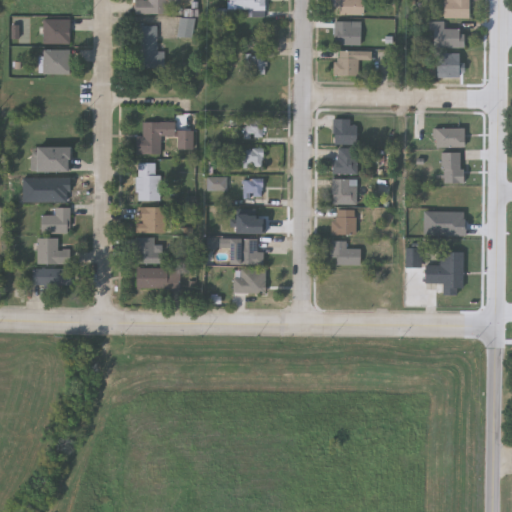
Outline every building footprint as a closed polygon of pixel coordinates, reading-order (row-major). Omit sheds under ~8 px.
[(169,0),(169,13),(133,13),(133,0),(169,0)] [(264,0),(264,8),(235,8),(235,0),(264,0)] [(364,0),(364,14),(335,14),(335,0),(364,0)] [(443,16),(443,0),(468,0),(468,16),(443,16)] [(42,43),(42,18),(68,18),(68,43),(42,43)] [(192,18),(192,35),(179,35),(179,18),(192,18)] [(361,44),(334,44),(334,20),(351,20),(351,26),(361,26),(361,44)] [(463,28),(463,46),(430,46),(430,20),(444,20),(444,28),(463,28)] [(155,24),(155,50),(164,50),(164,67),(135,67),(135,24),(155,24)] [(42,73),(42,49),(68,49),(68,73),(42,73)] [(334,74),(334,50),(372,50),(372,59),(357,59),(357,74),(334,74)] [(435,76),(435,53),(460,53),(460,62),(463,62),(463,76),(435,76)] [(265,74),(246,74),(246,55),(265,55),(265,74)] [(263,136),(243,136),(243,117),(263,117),(263,136)] [(160,154),(135,154),(135,135),(142,135),(142,121),(174,121),(174,135),(160,135),(160,154)] [(464,127),(464,147),(433,147),(433,127),(464,127)] [(35,170),(35,146),(68,146),(68,170),(35,170)] [(243,147),(263,147),(263,166),(243,166),(243,147)] [(333,147),(357,147),(357,173),(333,173),(333,147)] [(441,151),(462,151),(462,182),(441,182),(441,151)] [(159,199),(136,199),(136,162),(159,162),(159,199)] [(225,176),(225,189),(208,190),(207,177),(225,176)] [(243,178),(262,178),(262,197),(243,197),(243,178)] [(333,178),(356,178),(356,203),(333,203),(333,178)] [(135,231),(135,205),(164,205),(164,231),(135,231)] [(69,207),(69,232),(40,232),(40,214),(55,214),(55,207),(69,207)] [(263,227),(241,227),(241,209),(263,209),(263,227)] [(356,233),(332,233),(332,209),(356,209),(356,233)] [(134,236),(153,236),(153,250),(164,250),(164,262),(134,262),(134,236)] [(57,237),(57,248),(70,248),(70,262),(37,262),(37,237),(57,237)] [(263,250),(263,262),(227,262),(227,237),(257,237),(257,250),(263,250)] [(360,264),(331,264),(331,240),(347,240),(347,247),(360,247),(360,264)] [(419,266),(405,266),(405,248),(419,248),(419,266)] [(463,250),(463,294),(441,294),(441,283),(424,283),(424,264),(439,264),(439,250),(463,250)] [(180,266),(180,289),(135,289),(135,266),(180,266)] [(265,292),(233,292),(233,267),(265,267),(265,292)] [(32,285),(32,268),(68,268),(68,285),(32,285)]
